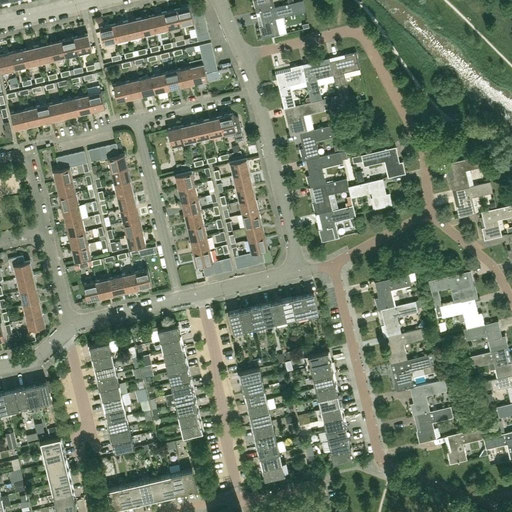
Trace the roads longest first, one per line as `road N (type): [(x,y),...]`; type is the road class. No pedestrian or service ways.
road 1 (residential): [(429,212),(420,144),(356,31),(242,57)]
road 2 (residential): [(173,511),(238,496),(200,293)]
road 3 (residential): [(380,461),(332,264)]
road 4 (residential): [(94,511),(79,445),(87,424),(70,346),(60,335)]
road 5 (residential): [(178,299),(136,119)]
road 6 (residential): [(298,269),(255,91)]
road 7 (residential): [(380,461),(480,501),(511,493)]
road 8 (residential): [(511,300),(494,267),(429,212)]
road 9 (residential): [(136,119),(255,91)]
